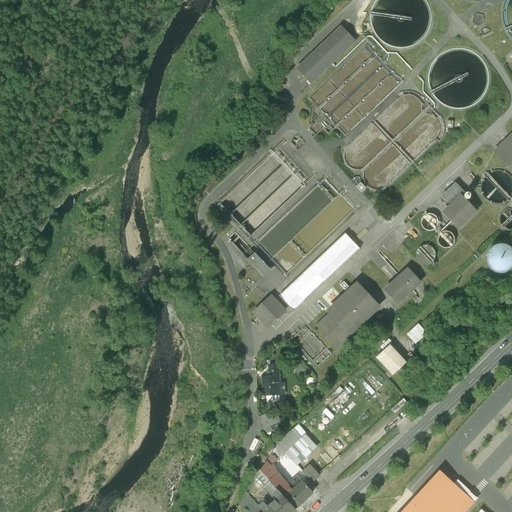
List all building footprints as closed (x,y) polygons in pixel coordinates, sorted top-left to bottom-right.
[(425,0),(376,0),(373,5),(370,15),(371,26),(375,36),(383,43),(393,48),(403,49),(413,46),(422,40),(428,31),(431,21),(430,10),(426,1),(425,0)] [(511,0),(504,0),(505,0),(502,12),(503,23),(508,34),(511,38),(511,0)] [(481,15),(479,14),(476,14),(474,15),(473,17),(472,19),(472,21),(472,23),(474,25),(476,26),(478,26),(480,26),(482,25),(484,23),(484,20),(484,18),(483,16),(481,15)] [(356,43),(340,27),(295,69),(310,86),(356,43)] [(396,76),(366,45),(310,99),(322,113),(332,123),(345,137),(403,82),(400,78),(396,76)] [(440,55),(433,63),(429,72),(429,82),(431,91),(437,100),(445,106),(454,109),(464,109),(473,106),(481,99),(487,91),(489,81),(488,71),(484,62),(477,55),(469,50),(459,49),(449,50),(440,55)] [(511,50),(502,59),(511,69),(511,50)] [(401,97),(399,98),(348,146),(346,148),(346,149),(344,151),(344,153),(343,155),(343,156),(343,158),(344,160),(344,161),(345,163),(346,165),(347,166),(348,167),(348,168),(350,168),(351,169),(353,170),(354,170),(356,171),(357,171),(359,171),(360,170),(360,171),(362,173),(363,173),(363,174),(362,176),(362,178),(363,179),(363,181),(364,182),(364,184),(365,185),(366,186),(368,188),(369,188),(370,189),(372,190),(374,191),(375,191),(376,191),(378,191),(380,191),(381,190),(383,190),(384,189),(385,188),(436,140),(439,142),(441,139),(443,136),(444,133),(444,130),(444,127),(444,125),(443,122),(442,120),(441,118),(419,95),(415,93),(413,92),(411,92),(408,91),(405,92),(402,92),(403,96),(402,96),(401,97)] [(329,126),(332,123),(322,113),(319,115),(321,117),(309,129),(311,131),(308,133),(312,138),(323,128),(328,134),(333,130),(329,126)] [(301,141),(297,136),(294,136),(286,150),(292,156),(305,144),(303,143),(304,142),(302,140),(301,141)] [(511,136),(495,152),(511,169),(511,136)] [(285,143),(282,139),(214,204),(248,240),(313,178),(292,156),(286,150),(282,146),(285,143)] [(493,171),(488,173),(485,176),(482,181),(481,185),(477,185),(476,189),(481,189),(481,191),(483,196),(487,201),(492,203),(499,204),(504,203),(509,200),(511,195),(511,179),(508,175),(505,173),(500,171),(493,171)] [(324,178),(323,177),(252,244),(283,277),(285,275),(287,276),(289,274),(287,273),(344,219),(345,220),(357,209),(345,196),(348,193),(342,186),(339,189),(326,176),(324,178)] [(360,183),(359,177),(355,177),(350,182),(356,187),(360,183)] [(356,187),(361,192),(365,188),(360,183),(356,187)] [(476,212),(461,196),(464,193),(455,183),(441,197),(450,206),(443,213),(459,229),(476,212)] [(511,230),(511,209),(509,209),(505,210),(503,212),(501,215),(499,218),(499,221),(500,224),(502,227),(505,229),(508,230),(511,230)] [(432,215),(429,214),(426,215),(424,216),(422,218),(421,221),(421,224),(421,227),(423,229),(426,231),(429,232),(432,231),(433,230),(435,230),(437,227),(437,226),(438,225),(438,222),(437,219),(435,216),(432,215)] [(435,236),(437,238),(438,237),(440,234),(442,232),(445,232),(449,228),(443,222),(438,227),(437,226),(437,227),(435,230),(433,230),(437,234),(435,236)] [(449,232),(445,232),(442,232),(440,234),(438,237),(437,238),(437,240),(437,243),(439,246),(441,248),(444,249),(448,249),(451,248),(453,246),(454,243),(455,239),(454,236),(452,234),(449,232)] [(247,260),(254,253),(235,233),(228,239),(247,260)] [(352,241),(345,234),(279,296),(294,312),(360,250),(354,243),(357,240),(355,238),(352,241)] [(500,245),(495,246),(491,249),(488,253),(487,258),(487,263),(489,268),(493,271),(497,273),(502,274),(507,273),(511,270),(511,268),(511,250),(509,248),(505,246),(500,245)] [(421,264),(426,265),(430,264),(433,261),(435,257),(435,253),(433,249),(429,246),(425,246),(421,247),(417,249),(416,253),(416,258),(418,262),(421,264)] [(272,271),(254,253),(247,260),(265,278),(272,271)] [(420,283),(408,270),(385,291),(398,304),(420,283)] [(245,293),(246,294),(249,291),(248,289),(246,288),(246,287),(246,286),(250,283),(250,281),(249,280),(247,280),(243,283),(242,284),(242,285),(241,286),(241,287),(242,288),(242,289),(242,290),(243,290),(243,291),(244,292),(245,293)] [(341,285),(340,286),(345,291),(348,288),(344,282),(343,283),(341,285)] [(378,308),(357,285),(333,308),(336,311),(332,314),(331,313),(318,326),(337,346),(378,308)] [(256,286),(251,291),(263,305),(268,299),(256,286)] [(254,313),(268,328),(285,312),(271,297),(268,299),(263,305),(254,313)] [(416,343),(428,332),(419,323),(408,334),(416,343)] [(293,338),(303,328),(301,326),(291,335),(293,338)] [(317,367),(331,354),(305,327),(303,328),(293,338),(291,340),(317,367)] [(406,363),(390,345),(376,358),(393,376),(406,363)] [(299,359),(298,360),(302,364),(303,363),(305,366),(307,364),(305,361),(306,360),(303,356),(301,357),(294,350),(293,352),(299,359)] [(270,376),(262,377),(263,396),(279,396),(279,383),(280,383),(279,365),(269,365),(270,376)] [(318,386),(313,392),(317,396),(324,389),(320,385),(319,384),(318,385),(318,386)] [(259,431),(270,426),(280,422),(275,411),(259,418),(258,418),(259,431)] [(262,436),(273,431),(270,426),(259,431),(262,436)] [(293,429),(281,441),(275,449),(282,456),(286,453),(296,465),(315,447),(305,436),(301,439),(293,429)] [(261,455),(265,445),(261,442),(259,441),(254,451),(261,455)] [(282,456),(275,449),(272,453),(269,458),(273,463),(270,466),(272,468),(279,461),(282,456)] [(282,494),(281,495),(295,510),(312,494),(297,477),(287,486),(272,468),(270,466),(273,463),(269,458),(267,462),(260,471),(278,489),(282,494)] [(319,476),(310,466),(303,473),(312,483),(319,476)] [(278,489),(260,471),(259,470),(255,477),(273,494),(278,489)] [(465,511),(474,503),(441,472),(404,511),(465,511)] [(390,511),(402,511),(422,490),(416,484),(390,511)] [(262,511),(292,511),(295,510),(281,495),(282,494),(278,489),(273,494),(277,499),(267,508),(263,504),(259,508),(262,511)]
